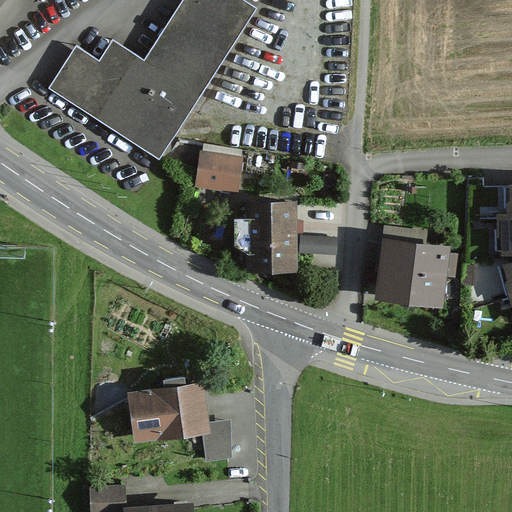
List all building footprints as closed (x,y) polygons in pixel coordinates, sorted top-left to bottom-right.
[(0,0),(0,12),(8,0),(0,0)] [(104,61),(82,46),(54,89),(161,159),(261,7),(249,0),(187,0),(147,62),(116,42),(104,61)] [(249,154),(205,149),(201,187),(245,192),(249,154)] [(307,203),(255,202),(254,270),(306,271),(307,203)] [(511,209),(510,210),(501,211),(503,246),(511,245),(511,209)] [(456,246),(392,239),(386,296),(449,303),(456,246)] [(206,383),(135,391),(140,439),(212,431),(206,383)] [(121,511),(121,489),(94,490),(95,511),(121,511)] [(202,511),(202,502),(137,504),(137,511),(202,511)]
